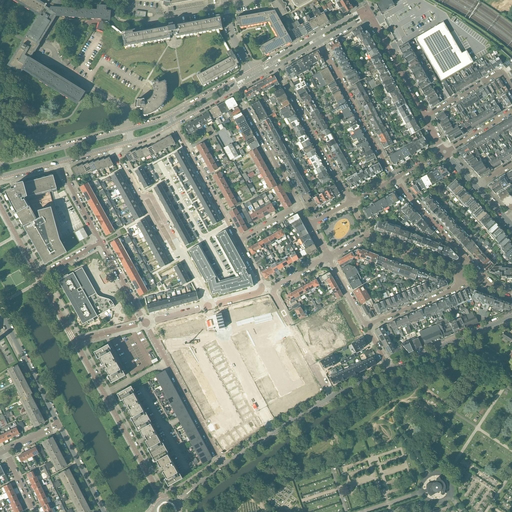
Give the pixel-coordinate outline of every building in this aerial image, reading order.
[(35,49),(36,50),(38,47),(37,46),(56,16),(102,19),(104,19),(109,20),(109,17),(112,18),(114,12),(113,12),(113,10),(114,10),(115,10),(115,9),(115,8),(114,7),(113,7),(113,5),(105,5),(105,7),(98,6),(97,11),(65,9),(65,4),(63,4),(63,0),(42,0),(41,3),(36,0),(0,0),(0,7),(4,0),(14,0),(28,8),(39,15),(28,34),(8,65),(9,65),(20,72),(20,73),(23,69),(28,72),(40,80),(77,103),(84,92),(81,90),(82,89),(81,89),(81,90),(79,88),(78,89),(29,59),(35,49)] [(268,8),(269,12),(274,11),(279,18),(294,9),(294,6),(294,5),(291,0),(277,0),(275,1),(270,4),(271,6),(268,8)] [(298,8),(312,1),(312,0),(291,0),(294,5),(294,6),(298,8)] [(349,4),(349,3),(346,0),(341,0),(335,4),(333,5),(327,8),(329,12),(337,7),(338,10),(340,9),(349,4)] [(376,4),(381,13),(383,12),(387,10),(386,9),(393,5),(392,3),(392,1),(394,0),(376,0),(374,1),(376,4)] [(340,9),(343,14),(353,8),(351,5),(350,5),(349,4),(340,9)] [(323,25),(327,23),(328,22),(323,13),(321,14),(318,9),(316,11),(323,25)] [(281,48),(292,42),(279,18),(274,11),(269,12),(236,18),(237,25),(239,25),(240,28),(269,22),(277,37),(259,47),(262,54),(264,53),(266,55),(269,53),(270,54),(275,52),(274,51),(281,47),(281,48)] [(318,28),(323,25),(316,11),(313,13),(315,17),(313,18),(318,28)] [(313,31),(318,28),(313,18),(310,20),(308,15),(305,17),(313,31)] [(125,35),(122,35),(124,46),(127,45),(127,46),(170,38),(170,36),(176,35),(176,37),(216,30),(218,30),(219,30),(219,29),(222,28),(220,17),(175,26),(174,21),(167,22),(167,27),(133,33),(132,31),(125,32),(125,35)] [(307,33),(313,31),(305,17),(302,18),(305,23),(302,24),(307,33)] [(302,36),(307,33),(302,24),(300,26),(297,21),(294,23),(302,36)] [(425,32),(416,38),(418,41),(441,81),(473,62),(466,51),(461,53),(450,33),(443,22),(437,26),(436,26),(428,31),(425,32)] [(294,29),(292,30),(297,39),(302,36),(294,23),(292,24),(294,29)] [(358,28),(350,33),(339,39),(342,45),(353,39),(363,33),(362,31),(360,28),(359,29),(358,28)] [(238,63),(231,49),(229,50),(218,30),(216,30),(228,51),(226,52),(230,57),(197,76),(202,86),(238,66),(236,64),(238,63)] [(87,52),(75,71),(90,81),(105,58),(107,32),(89,31),(87,52)] [(370,37),(368,33),(367,34),(365,32),(363,33),(353,39),(354,41),(357,40),(359,43),(370,37)] [(370,37),(359,43),(358,44),(352,47),(353,50),(354,50),(361,46),(363,48),(373,43),(370,37)] [(408,43),(399,48),(399,49),(402,53),(411,48),(414,46),(418,44),(418,43),(415,38),(408,43)] [(337,40),(330,43),(329,44),(329,46),(332,51),(340,47),(337,40)] [(373,43),(363,48),(362,49),(363,53),(365,55),(366,54),(376,48),(373,43)] [(332,51),(334,56),(343,51),(340,47),(332,51)] [(379,54),(376,48),(366,54),(368,57),(369,59),(368,60),(379,54)] [(414,53),(411,48),(402,53),(404,59),(414,53)] [(490,53),(498,67),(502,64),(498,57),(496,59),(495,57),(498,54),(495,50),(490,53)] [(317,51),(313,53),(319,65),(324,62),(318,51),(317,51)] [(334,56),(337,61),(346,56),(343,51),(334,56)] [(313,53),(307,56),(312,65),(318,62),(313,53)] [(404,59),(407,64),(417,58),(414,53),(404,59)] [(490,62),(494,69),(498,67),(490,53),(488,54),(490,58),(488,59),(490,62)] [(382,60),(379,54),(368,60),(370,63),(364,66),(365,69),(382,60)] [(407,64),(410,69),(419,63),(421,62),(426,59),(423,54),(417,58),(407,64)] [(307,56),(302,59),(308,70),(309,70),(309,68),(313,66),(307,56)] [(337,61),(340,66),(348,61),(346,56),(337,61)] [(302,59),(296,62),(302,74),(308,70),(302,59)] [(511,59),(503,64),(505,68),(508,67),(511,70),(511,69),(511,59)] [(365,69),(362,71),(360,67),(357,69),(360,74),(362,78),(385,65),(382,60),(365,69)] [(351,66),(348,61),(340,66),(342,71),(351,66)] [(482,77),(486,74),(480,65),(478,61),(473,64),(473,65),(476,63),(480,69),(478,70),(482,77)] [(483,62),(485,66),(490,72),(494,70),(489,63),(487,64),(485,61),(483,62)] [(296,77),(302,74),(296,62),(290,66),(296,77)] [(422,69),(422,68),(419,63),(410,69),(412,74),(422,69)] [(486,74),(490,72),(485,66),(484,67),(482,64),(480,65),(486,74)] [(388,71),(385,65),(362,78),(362,79),(366,78),(368,82),(375,78),(388,71)] [(478,79),(482,77),(475,67),(474,69),(471,65),(469,66),(478,79)] [(290,80),(296,77),(290,66),(285,68),(285,70),(290,80)] [(353,70),(351,66),(342,71),(345,75),(353,70)] [(474,82),(478,79),(469,66),(466,68),(467,70),(469,69),(470,71),(472,74),(470,75),(474,82)] [(327,67),(322,70),(319,72),(320,73),(318,74),(323,83),(318,86),(319,89),(334,81),(327,67)] [(357,68),(355,69),(353,70),(345,75),(347,80),(360,74),(357,69),(357,68)] [(471,84),(474,82),(470,75),(468,76),(467,74),(465,72),(467,70),(466,68),(462,70),(471,84)] [(425,74),(422,69),(412,74),(415,79),(425,74)] [(467,86),(471,84),(462,70),(460,71),(465,78),(463,79),(467,86)] [(392,78),(388,71),(375,78),(368,82),(372,89),(380,84),(381,84),(392,78)] [(351,86),(362,79),(362,78),(360,74),(347,80),(350,84),(351,86)] [(427,79),(425,74),(415,79),(418,84),(427,79)] [(464,88),(457,77),(455,74),(453,76),(455,78),(458,83),(456,84),(460,90),(464,88)] [(418,84),(421,90),(437,80),(434,75),(427,79),(418,84)] [(271,88),(278,83),(274,76),(273,77),(272,76),(269,77),(270,78),(266,80),(271,88)] [(464,88),(467,86),(463,79),(461,80),(458,76),(457,77),(464,88)] [(457,93),(460,90),(456,84),(452,77),(450,78),(454,85),(453,86),(457,93)] [(394,83),(392,78),(381,84),(384,88),(394,83)] [(502,91),(502,92),(503,93),(508,91),(505,86),(500,78),(495,80),(502,91)] [(154,83),(155,85),(154,85),(154,86),(154,87),(154,89),(154,90),(154,92),(153,93),(153,95),(152,96),(151,97),(150,98),(149,99),(147,100),(146,101),(145,102),(144,101),(144,99),(140,100),(136,100),(137,100),(136,107),(140,107),(140,109),(143,110),(143,116),(145,115),(147,115),(148,115),(150,114),(152,113),(154,113),(155,111),(157,110),(159,109),(160,108),(161,106),(162,105),(163,103),(164,101),(165,99),(166,97),(166,95),(167,93),(167,92),(167,90),(167,88),(166,86),(166,84),(165,82),(165,81),(159,83),(158,82),(158,80),(154,83)] [(263,92),(271,88),(266,80),(259,84),(263,92)] [(437,80),(421,90),(423,95),(432,89),(434,88),(433,85),(436,84),(435,83),(438,82),(437,80)] [(495,80),(491,83),(496,90),(496,91),(498,90),(500,92),(502,91),(495,80)] [(304,81),(300,83),(294,87),(296,91),(306,86),(305,83),(304,81)] [(351,87),(353,91),(368,83),(367,81),(361,84),(360,82),(351,87)] [(443,82),(452,96),(456,93),(451,85),(448,87),(445,81),(443,82)] [(337,86),(335,82),(327,86),(328,88),(322,91),(323,93),(326,92),(337,86)] [(443,82),(441,83),(443,86),(445,89),(442,90),(444,92),(445,94),(442,96),(445,100),(447,98),(452,96),(443,82)] [(353,91),(355,95),(364,90),(363,88),(366,87),(369,85),(368,83),(353,91)] [(397,88),(394,83),(384,88),(383,89),(386,94),(397,88)] [(491,83),(487,86),(494,96),(496,95),(494,92),(496,90),(491,83)] [(256,96),(263,92),(259,84),(251,88),(256,96)] [(296,91),(299,95),(306,91),(305,89),(307,88),(306,86),(296,91)] [(339,90),(337,86),(326,92),(328,94),(331,92),(332,94),(339,90)] [(487,86),(483,88),(488,95),(490,94),(492,97),(489,99),(491,101),(494,99),(495,98),(494,96),(487,86)] [(248,100),(256,96),(251,88),(248,90),(247,90),(244,91),(245,92),(244,93),(248,100)] [(400,93),(397,88),(386,94),(387,96),(382,99),(383,102),(389,99),(389,98),(391,97),(391,98),(400,93)] [(488,97),(483,88),(479,91),(484,100),(488,97)] [(275,96),(268,100),(269,103),(271,102),(284,94),(281,89),(279,90),(273,94),(275,96)] [(355,95),(358,99),(372,91),(371,89),(365,92),(364,90),(355,95)] [(435,94),(438,92),(440,91),(439,89),(434,92),(433,90),(424,95),(426,100),(435,94)] [(308,90),(306,91),(299,95),(301,99),(308,95),(307,93),(310,92),(308,90)] [(342,94),(339,90),(332,94),(333,96),(330,98),(331,100),(342,94)] [(358,99),(360,103),(368,99),(367,97),(371,95),(373,93),(372,91),(358,99)] [(479,91),(475,93),(480,100),(481,101),(484,100),(479,91)] [(435,94),(426,100),(427,102),(428,104),(442,96),(445,94),(444,92),(436,96),(435,94)] [(511,96),(508,92),(501,97),(502,98),(498,100),(499,102),(496,103),(497,104),(503,100),(511,96)] [(403,99),(400,93),(391,98),(392,99),(390,100),(389,99),(383,102),(385,105),(391,102),(392,105),(403,99)] [(284,94),(271,102),(272,105),(278,102),(279,104),(287,99),(284,94)] [(309,94),(308,95),(301,99),(303,102),(304,104),(312,99),(309,94)] [(344,99),(342,94),(331,100),(332,102),(335,101),(337,103),(344,99)] [(471,95),(468,97),(472,105),(474,103),(477,107),(478,107),(476,105),(475,103),(471,95)] [(305,106),(306,109),(315,104),(313,102),(319,99),(317,96),(312,99),(304,104),(305,106)] [(442,96),(428,104),(431,109),(439,103),(442,101),(441,99),(441,98),(442,97),(442,96)] [(511,99),(511,97),(511,96),(503,100),(504,102),(500,104),(499,105),(500,106),(498,107),(499,108),(502,106),(511,99)] [(230,110),(237,106),(233,99),(232,98),(225,102),(230,110)] [(360,103),(362,107),(377,100),(376,98),(373,99),(370,101),(368,99),(360,103)] [(290,105),(287,99),(279,104),(281,108),(279,108),(280,110),(290,105)] [(346,103),(344,99),(337,103),(338,105),(334,107),(336,109),(346,103)] [(406,104),(403,99),(392,105),(393,107),(387,110),(389,113),(395,110),(394,109),(396,108),(397,109),(406,104)] [(465,99),(461,101),(466,109),(468,107),(469,109),(470,109),(465,99)] [(501,111),(499,108),(498,107),(497,104),(496,103),(494,99),(491,101),(490,102),(491,103),(492,102),(494,105),(493,106),(497,114),(501,111)] [(511,99),(502,106),(503,108),(507,106),(508,108),(511,104),(511,99)] [(362,107),(364,112),(373,107),(372,105),(375,103),(378,102),(377,100),(362,107)] [(222,114),(230,110),(225,102),(217,106),(222,114)] [(263,109),(259,102),(255,104),(251,106),(255,114),(263,109)] [(461,102),(457,104),(464,117),(466,116),(463,110),(465,109),(461,102)] [(494,116),(497,114),(493,106),(491,107),(490,105),(491,104),(490,103),(491,103),(490,102),(486,104),(494,116)] [(348,107),(346,103),(336,109),(331,111),(332,113),(337,111),(340,109),(341,111),(348,107)] [(317,109),(315,104),(306,109),(308,112),(309,112),(309,113),(317,109)] [(364,112),(367,116),(381,108),(379,104),(376,105),(377,107),(374,109),(373,107),(364,112)] [(408,109),(406,104),(397,109),(395,110),(389,113),(390,115),(396,112),(397,115),(408,109)] [(455,111),(457,114),(458,113),(459,114),(460,114),(462,117),(462,118),(464,117),(457,104),(453,107),(455,111)] [(490,118),(494,116),(486,104),(484,105),(487,110),(486,111),(490,118)] [(280,110),(279,111),(281,113),(279,114),(280,116),(293,109),(290,105),(280,110)] [(214,119),(222,114),(217,106),(209,111),(214,119)] [(351,111),(348,107),(341,111),(342,113),(339,115),(335,117),(336,119),(340,117),(351,111)] [(487,120),(490,118),(486,111),(484,111),(482,109),(480,107),(479,108),(487,120)] [(367,116),(369,120),(377,115),(376,113),(382,110),(381,108),(367,116)] [(483,123),(487,120),(479,108),(481,113),(478,115),(483,123)] [(255,114),(259,121),(267,117),(263,109),(255,114)] [(295,114),(293,109),(280,116),(282,118),(283,117),(283,118),(279,120),(280,122),(284,119),(284,120),(295,114)] [(320,114),(317,109),(309,113),(310,115),(310,116),(312,119),(320,114)] [(411,114),(408,109),(397,115),(399,117),(393,120),(395,123),(401,120),(400,119),(402,118),(402,119),(411,114)] [(479,125),(483,123),(478,115),(477,116),(475,112),(476,112),(475,110),(472,112),(472,113),(472,114),(479,125)] [(353,116),(351,111),(340,117),(342,121),(353,116)] [(436,118),(438,122),(446,117),(445,115),(443,112),(436,117),(436,118)] [(203,117),(207,124),(212,121),(208,114),(207,113),(205,115),(203,117)] [(245,120),(241,113),(233,117),(237,125),(245,120)] [(298,119),(295,114),(284,120),(286,122),(287,125),(290,124),(298,119)] [(323,119),(320,114),(312,119),(313,122),(314,122),(315,123),(323,119)] [(369,120),(371,124),(385,116),(384,114),(379,117),(377,115),(369,120)] [(414,119),(411,114),(402,119),(403,120),(401,121),(401,120),(395,123),(396,126),(402,123),(403,125),(414,119)] [(476,127),(479,125),(472,114),(470,115),(472,119),(471,119),(476,127)] [(472,129),(476,127),(471,119),(471,120),(468,115),(466,116),(464,117),(472,129)] [(353,116),(342,121),(344,123),(342,124),(344,126),(348,124),(355,120),(353,116)] [(371,124),(373,128),(382,123),(381,121),(386,118),(385,116),(371,124)] [(438,122),(440,126),(454,118),(453,116),(450,117),(447,119),(446,117),(438,122)] [(201,127),(207,124),(203,117),(200,118),(198,119),(197,120),(201,127)] [(262,125),(263,127),(264,127),(264,128),(273,123),(270,117),(261,122),(262,125)] [(468,132),(472,129),(464,117),(462,118),(465,123),(463,124),(465,127),(468,132)] [(443,130),(451,125),(450,123),(456,120),(455,118),(454,118),(440,126),(443,130)] [(194,121),(192,123),(196,130),(201,127),(197,120),(197,119),(194,121)] [(290,124),(292,129),(300,124),(298,122),(299,121),(298,119),(290,124)] [(315,125),(317,128),(325,124),(327,123),(325,120),(324,121),(323,119),(315,123),(316,125),(315,125)] [(417,125),(414,119),(403,125),(404,128),(399,131),(400,134),(406,131),(406,130),(408,129),(408,130),(417,125)] [(249,128),(245,120),(237,125),(242,132),(249,128)] [(357,124),(355,120),(348,124),(349,126),(346,128),(347,130),(357,124)] [(511,131),(506,120),(502,123),(507,131),(508,130),(510,133),(511,133),(511,131)] [(185,126),(185,127),(188,134),(196,130),(192,123),(188,125),(188,124),(185,126)] [(263,129),(265,131),(266,131),(267,133),(276,128),(273,123),(264,128),(263,129)] [(373,128),(375,132),(389,124),(388,123),(383,125),(382,123),(373,128)] [(445,134),(447,138),(460,130),(465,127),(463,124),(463,123),(458,126),(445,134)] [(498,125),(505,136),(507,140),(510,138),(505,131),(507,131),(502,123),(498,125)] [(292,129),(295,133),(303,129),(302,127),(301,127),(300,124),(292,129)] [(317,128),(319,132),(319,131),(320,133),(328,129),(325,124),(317,128)] [(360,128),(357,124),(347,130),(348,132),(351,130),(352,132),(360,128)] [(375,132),(377,136),(386,131),(385,130),(388,128),(390,127),(389,124),(375,132)] [(443,130),(445,134),(458,126),(457,124),(454,126),(452,127),(451,125),(443,130)] [(409,136),(420,130),(417,125),(408,130),(409,131),(407,132),(406,131),(400,134),(402,137),(408,134),(409,136)] [(498,125),(495,127),(500,135),(501,134),(503,137),(505,136),(498,125)] [(495,127),(491,129),(498,141),(500,139),(498,136),(500,135),(495,127)] [(243,135),(246,140),(254,136),(249,128),(242,132),(240,134),(241,137),(243,135)] [(267,135),(269,139),(279,133),(276,128),(267,133),(268,135),(267,135)] [(350,137),(345,140),(345,141),(351,138),(362,133),(360,128),(352,132),(354,134),(350,136),(350,137)] [(305,134),(304,131),(305,131),(303,129),(295,133),(292,135),(293,137),(296,136),(298,139),(305,134)] [(321,135),(323,138),(331,134),(328,129),(320,133),(321,135)] [(491,129),(488,131),(492,139),(494,138),(496,142),(498,141),(491,129)] [(447,138),(450,143),(463,135),(460,130),(447,138)] [(377,136),(380,140),(394,133),(393,131),(391,132),(387,134),(386,131),(377,136)] [(492,139),(488,131),(484,134),(491,145),(493,144),(491,140),(492,139)] [(269,139),(271,142),(272,142),(273,143),(282,139),(279,133),(269,139)] [(380,140),(382,144),(391,140),(390,138),(393,136),(395,135),(394,133),(380,140)] [(305,134),(298,139),(300,142),(301,144),(309,139),(308,137),(307,137),(305,134)] [(334,139),(331,134),(323,138),(324,141),(325,141),(326,143),(334,139)] [(484,134),(480,136),(485,144),(486,143),(489,146),(491,145),(484,134)] [(167,137),(166,138),(170,146),(175,143),(171,135),(169,136),(167,137)] [(246,140),(249,145),(256,141),(254,136),(246,140)] [(366,141),(364,136),(357,140),(358,143),(355,145),(356,147),(366,141)] [(480,136),(477,138),(482,146),(482,145),(485,151),(487,150),(486,148),(484,145),(485,144),(480,136)] [(423,137),(417,141),(422,149),(424,148),(426,149),(427,148),(428,146),(427,146),(428,145),(423,137)] [(162,140),(161,141),(165,149),(170,146),(166,138),(165,139),(162,140)] [(477,138),(473,140),(478,147),(478,148),(480,147),(481,148),(483,153),(484,154),(486,153),(485,151),(482,145),(482,146),(477,138)] [(273,147),(274,149),(275,148),(276,149),(285,144),(282,139),(273,143),(274,146),(273,147)] [(301,144),(304,149),(311,145),(310,142),(310,141),(309,139),(301,144)] [(336,144),(334,139),(326,143),(327,145),(326,145),(328,148),(336,144)] [(384,149),(396,142),(395,140),(392,142),(391,140),(382,144),(384,149)] [(473,140),(469,143),(471,146),(474,150),(475,152),(477,150),(477,149),(477,150),(476,148),(478,147),(473,140)] [(158,142),(156,143),(161,151),(165,149),(161,141),(160,141),(158,142)] [(249,145),(246,146),(248,150),(251,148),(252,150),(259,146),(256,141),(249,145)] [(369,145),(366,141),(356,147),(350,150),(352,152),(354,151),(356,149),(357,151),(369,145)] [(417,141),(411,144),(416,152),(417,153),(421,151),(420,150),(422,149),(417,141)] [(153,145),(152,146),(156,154),(161,151),(156,143),(155,144),(153,145)] [(200,152),(206,148),(203,143),(197,146),(200,152)] [(469,143),(465,145),(467,148),(470,152),(474,150),(471,146),(469,143)] [(233,158),(234,160),(241,156),(237,150),(237,149),(236,146),(235,147),(234,144),(232,145),(232,144),(224,148),(230,160),(233,158)] [(275,150),(276,152),(277,152),(278,154),(287,149),(285,144),(276,149),(275,150)] [(312,144),(311,145),(304,149),(302,149),(304,152),(302,153),(303,156),(306,154),(315,149),(312,144)] [(339,148),(336,144),(328,148),(330,151),(331,153),(339,148)] [(411,144),(406,147),(410,155),(411,156),(412,156),(414,155),(415,153),(414,153),(416,152),(411,144)] [(511,159),(503,146),(502,144),(501,144),(500,145),(504,152),(503,153),(507,161),(511,159)] [(359,153),(354,156),(355,158),(359,156),(371,149),(369,145),(357,151),(357,152),(358,151),(359,153)] [(465,145),(461,148),(463,151),(466,154),(468,153),(469,155),(471,154),(470,152),(467,148),(465,145)] [(503,146),(511,159),(511,157),(511,153),(509,149),(508,150),(505,145),(503,146)] [(147,148),(147,149),(151,157),(156,154),(152,146),(150,147),(148,148),(147,148)] [(142,150),(141,150),(146,158),(150,155),(151,157),(147,149),(147,148),(146,147),(144,148),(143,149),(142,150)] [(406,147),(400,150),(405,158),(405,160),(406,160),(409,157),(409,156),(410,155),(406,147)] [(209,153),(206,148),(200,152),(202,157),(209,153)] [(342,153),(339,149),(339,148),(331,153),(332,155),(334,158),(342,153)] [(466,154),(463,151),(461,148),(457,150),(457,152),(458,154),(463,159),(467,156),(466,154)] [(495,148),(493,149),(497,156),(496,157),(500,165),(504,163),(496,150),(495,148)] [(136,151),(140,159),(145,157),(146,158),(141,150),(142,150),(141,149),(139,150),(138,151),(136,151)] [(259,154),(256,149),(250,153),(252,158),(259,154)] [(279,156),(281,160),(290,154),(287,149),(278,154),(280,156),(279,156)] [(306,154),(309,159),(317,155),(315,152),(316,151),(315,149),(306,154)] [(371,149),(359,156),(361,158),(361,157),(365,155),(366,158),(373,154),(371,149)] [(504,163),(507,161),(503,153),(501,154),(499,151),(498,149),(496,150),(504,163)] [(131,153),(135,161),(140,158),(140,160),(140,159),(136,151),(136,150),(133,151),(132,152),(131,153)] [(181,150),(173,154),(174,154),(176,158),(183,154),(181,150)] [(400,150),(394,153),(399,161),(400,163),(403,161),(403,159),(405,158),(400,150)] [(467,156),(463,159),(466,163),(479,156),(480,155),(477,150),(475,152),(473,153),(471,154),(469,155),(467,156)] [(128,153),(125,154),(130,162),(134,160),(135,161),(131,153),(130,152),(128,153)] [(491,164),(494,169),(497,167),(490,156),(488,152),(485,154),(487,156),(487,155),(490,161),(489,162),(487,163),(489,166),(491,164)] [(212,159),(209,153),(202,157),(205,162),(212,159)] [(345,158),(342,153),(334,158),(335,161),(336,161),(337,163),(345,158)] [(394,153),(388,156),(393,165),(393,164),(394,165),(395,166),(397,165),(397,163),(399,161),(394,153)] [(183,154),(176,158),(179,163),(186,159),(183,154)] [(252,158),(255,163),(262,159),(259,154),(252,158)] [(281,160),(283,163),(284,164),(293,160),(290,154),(281,160)] [(376,158),(373,154),(366,158),(361,161),(363,165),(366,164),(370,161),(373,159),(376,158)] [(320,159),(319,157),(318,158),(317,155),(309,159),(312,164),(320,159)] [(497,167),(500,165),(496,157),(494,158),(492,155),(490,156),(497,167)] [(238,166),(240,165),(245,162),(241,156),(234,160),(238,166)] [(479,156),(466,163),(470,167),(482,160),(479,156)] [(106,159),(104,160),(109,168),(114,165),(109,157),(106,159)] [(347,163),(345,158),(337,163),(338,164),(337,165),(339,168),(347,163)] [(104,159),(100,161),(99,161),(103,169),(108,167),(108,168),(109,168),(104,160),(104,159)] [(186,159),(179,163),(181,167),(188,163),(186,159)] [(215,164),(212,159),(205,162),(208,167),(215,164)] [(255,163),(258,168),(265,165),(262,159),(255,163)] [(322,161),(320,159),(312,164),(315,169),(322,165),(321,162),(322,161)] [(98,160),(94,163),(93,163),(98,171),(102,168),(103,170),(103,169),(99,161),(98,160)] [(285,167),(286,170),(287,169),(287,170),(296,165),(293,160),(284,164),(286,167),(285,167)] [(470,167),(474,171),(483,165),(482,163),(483,162),(482,160),(470,167)] [(93,162),(88,164),(93,172),(97,170),(98,171),(93,163),(94,163),(93,162)] [(215,164),(208,167),(211,172),(220,168),(217,162),(215,164)] [(383,172),(378,162),(374,164),(374,165),(373,166),(377,174),(379,173),(380,174),(383,172)] [(84,165),(83,166),(87,174),(92,171),(92,172),(93,172),(88,164),(88,163),(84,165)] [(188,163),(181,167),(184,172),(190,168),(188,163)] [(350,168),(347,163),(339,168),(341,171),(342,172),(342,173),(350,168)] [(82,164),(79,166),(77,167),(82,175),(86,173),(87,174),(83,166),(82,164)] [(258,168),(261,173),(267,170),(265,165),(258,168)] [(287,171),(288,173),(289,173),(290,175),(299,170),(296,165),(287,170),(287,171)] [(315,169),(318,174),(326,169),(325,167),(324,168),(322,165),(315,169)] [(474,171),(477,175),(486,169),(485,167),(484,165),(483,165),(474,171)] [(72,169),(76,176),(76,177),(81,174),(82,175),(77,167),(77,166),(72,169)] [(368,169),(372,177),(373,178),(375,177),(375,176),(375,175),(377,174),(373,166),(371,167),(370,166),(367,168),(368,169)] [(450,174),(442,166),(440,167),(439,166),(436,168),(443,180),(447,178),(446,177),(450,174)] [(142,167),(134,171),(135,171),(137,176),(144,172),(142,167)] [(190,168),(184,172),(186,176),(193,172),(190,168)] [(438,183),(443,180),(436,168),(434,169),(433,170),(434,171),(432,172),(438,183)] [(488,168),(486,169),(477,175),(479,177),(481,177),(493,170),(492,168),(489,169),(488,168)] [(327,172),(326,169),(318,174),(320,179),(328,175),(326,172),(327,172)] [(365,169),(362,171),(367,179),(372,177),(368,169),(366,170),(365,169)] [(261,173),(264,179),(270,175),(267,170),(261,173)] [(302,175),(299,170),(290,175),(291,177),(292,181),(302,175)] [(365,180),(367,179),(362,171),(361,170),(359,171),(356,173),(361,182),(362,182),(362,184),(366,182),(365,180)] [(119,171),(110,176),(113,181),(121,176),(118,172),(119,172),(119,171)] [(144,172),(137,176),(139,180),(146,176),(144,172)] [(193,172),(186,176),(188,181),(196,177),(193,172)] [(426,175),(432,186),(438,183),(432,172),(429,173),(426,175)] [(216,181),(222,178),(220,173),(213,176),(216,181)] [(356,173),(353,175),(351,176),(350,176),(356,186),(357,186),(359,185),(359,184),(360,184),(360,183),(361,182),(356,173)] [(320,186),(321,186),(326,183),(327,182),(332,180),(329,174),(328,175),(320,179),(319,180),(321,182),(319,184),(320,186)] [(504,174),(498,178),(502,183),(503,182),(505,185),(508,189),(510,188),(511,186),(504,174)] [(11,188),(4,192),(6,195),(13,208),(14,209),(16,213),(16,214),(24,227),(23,227),(24,227),(27,233),(31,239),(30,239),(30,240),(31,239),(43,261),(42,262),(43,262),(45,265),(47,263),(47,264),(48,264),(47,263),(64,254),(67,252),(66,252),(60,241),(61,241),(60,240),(60,239),(55,222),(51,208),(51,207),(38,211),(34,213),(25,199),(50,192),(56,190),(57,190),(57,189),(53,175),(24,183),(23,182),(15,184),(16,185),(16,186),(16,188),(12,190),(11,188)] [(264,179),(267,184),(273,180),(270,175),(264,179)] [(305,181),(302,175),(292,181),(294,184),(295,184),(296,186),(305,181)] [(423,177),(421,178),(427,189),(432,186),(426,175),(423,177)] [(121,176),(113,181),(115,185),(123,181),(121,176)] [(146,176),(139,180),(142,184),(149,181),(146,176)] [(345,179),(351,190),(355,188),(354,187),(356,186),(350,176),(348,178),(345,179)] [(196,177),(188,181),(191,185),(198,181),(196,177)] [(225,183),(222,178),(216,181),(219,186),(225,183)] [(417,179),(414,180),(420,191),(424,189),(425,190),(427,189),(421,178),(418,179),(417,179)] [(488,186),(491,190),(502,183),(498,178),(488,185),(488,186)] [(267,184),(270,189),(276,185),(273,180),(267,184)] [(416,195),(421,192),(420,191),(414,180),(412,181),(412,183),(409,184),(411,187),(410,187),(410,188),(416,195)] [(459,184),(455,180),(446,188),(450,193),(459,184)] [(123,181),(115,185),(118,190),(126,185),(123,181)] [(149,181),(142,184),(144,189),(147,188),(149,187),(152,185),(151,185),(149,181)] [(198,181),(191,185),(193,189),(200,186),(198,181)] [(297,189),(298,191),(299,191),(308,186),(305,181),(296,186),(297,188),(297,189)] [(497,192),(498,195),(506,190),(508,189),(505,185),(503,182),(502,183),(491,190),(495,194),(497,192)] [(83,193),(91,188),(88,183),(80,188),(83,193)] [(219,186),(222,191),(228,188),(225,183),(219,186)] [(160,184),(153,188),(156,193),(163,189),(160,184),(161,184),(160,184)] [(330,184),(327,185),(334,198),(337,197),(338,197),(340,196),(340,195),(335,185),(331,187),(330,184)] [(463,189),(459,184),(450,193),(452,195),(450,198),(448,196),(446,199),(448,202),(454,197),(463,189)] [(126,185),(118,190),(120,194),(128,190),(126,185)] [(273,188),(276,194),(283,190),(280,185),(273,188)] [(325,190),(324,191),(329,201),(331,202),(332,200),(332,199),(334,198),(327,185),(324,187),(327,191),(326,192),(325,190)] [(200,186),(193,189),(196,194),(203,190),(200,186)] [(311,191),(308,186),(299,191),(298,192),(300,194),(301,194),(302,196),(308,193),(311,191)] [(93,193),(91,188),(83,193),(85,197),(93,193)] [(222,191),(224,197),(231,193),(228,188),(222,191)] [(320,193),(318,194),(323,204),(324,205),(328,203),(327,202),(329,201),(324,191),(323,191),(322,188),(318,190),(320,193)] [(163,189),(156,193),(158,197),(165,193),(163,189)] [(467,193),(463,189),(454,197),(458,201),(467,193)] [(128,190),(120,194),(123,198),(131,194),(128,190)] [(203,190),(196,194),(198,198),(205,195),(203,190)] [(276,194),(279,199),(286,195),(283,190),(276,194)] [(506,190),(498,195),(499,197),(500,198),(500,199),(502,201),(510,195),(510,196),(506,190)] [(391,194),(389,195),(396,208),(398,211),(400,209),(400,208),(398,205),(401,203),(400,202),(394,192),(393,192),(391,193),(391,194)] [(96,198),(93,193),(85,197),(88,202),(96,198)] [(165,193),(158,197),(161,201),(168,198),(165,193)] [(234,198),(231,193),(224,197),(227,202),(234,198)] [(302,196),(301,197),(304,203),(308,201),(313,198),(312,197),(311,197),(310,197),(308,193),(302,196)] [(458,201),(462,205),(471,197),(467,193),(458,201)] [(131,194),(123,198),(125,203),(133,199),(131,194)] [(323,204),(318,194),(312,197),(313,198),(318,207),(319,208),(321,206),(321,205),(323,204)] [(430,194),(422,201),(426,206),(432,200),(432,199),(430,197),(431,196),(430,194)] [(205,195),(198,198),(201,203),(208,199),(205,195)] [(279,199),(282,204),(288,200),(286,195),(279,199)] [(384,198),(389,208),(391,207),(393,209),(396,208),(389,195),(386,196),(384,197),(384,198)] [(502,201),(506,206),(511,202),(511,198),(510,195),(502,201)] [(475,202),(471,197),(462,205),(466,210),(475,202)] [(90,207),(98,202),(96,198),(88,202),(90,207)] [(168,198),(161,201),(163,206),(170,202),(168,198)] [(234,198),(227,202),(230,207),(237,204),(234,198)] [(308,201),(304,203),(308,208),(309,208),(310,210),(311,211),(313,210),(314,211),(316,209),(316,208),(318,207),(313,198),(308,201)] [(389,208),(384,198),(383,198),(382,198),(381,199),(381,200),(378,201),(383,210),(385,209),(386,211),(384,211),(384,212),(385,214),(388,212),(387,209),(389,208)] [(133,199),(125,203),(128,207),(136,203),(133,199)] [(208,199),(201,203),(203,207),(210,204),(208,199)] [(282,204),(285,209),(291,205),(288,200),(282,204)] [(432,200),(426,206),(430,210),(437,203),(436,201),(435,202),(433,200),(432,200)] [(270,201),(265,204),(266,207),(270,213),(275,210),(270,201)] [(373,204),(378,213),(380,211),(381,214),(384,212),(384,211),(383,210),(378,201),(376,202),(375,202),(373,203),(373,204)] [(93,212),(101,207),(98,202),(90,207),(93,212)] [(170,202),(163,206),(166,210),(173,206),(170,202)] [(479,206),(475,202),(466,210),(470,214),(479,206)] [(136,203),(128,207),(130,212),(138,208),(136,203)] [(401,210),(400,209),(398,211),(396,212),(397,213),(395,215),(398,219),(403,215),(404,214),(405,215),(408,211),(408,210),(411,207),(408,203),(401,210)] [(437,203),(430,210),(434,214),(440,208),(440,207),(438,205),(439,204),(437,203)] [(210,204),(203,207),(206,212),(213,208),(210,204)] [(368,207),(373,217),(375,220),(378,218),(377,216),(376,215),(379,214),(378,213),(373,204),(372,204),(370,205),(370,206),(368,207)] [(173,206),(166,210),(168,215),(175,211),(173,206)] [(483,210),(479,206),(470,214),(474,218),(483,210)] [(96,216),(104,212),(101,207),(93,212),(96,216)] [(266,207),(261,210),(265,216),(270,213),(266,207)] [(373,217),(368,207),(365,208),(364,208),(363,209),(363,210),(362,210),(366,216),(368,220),(370,219),(372,221),(375,220),(373,217)] [(416,212),(411,207),(408,210),(408,211),(405,215),(404,214),(403,215),(404,216),(403,220),(401,222),(403,224),(405,223),(408,220),(416,212)] [(138,208),(130,212),(133,216),(141,212),(138,208)] [(213,208),(206,212),(208,216),(215,213),(213,208)] [(440,208),(434,214),(436,216),(437,218),(445,211),(444,209),(442,210),(441,209),(440,208)] [(239,214),(236,209),(229,213),(232,218),(235,216),(239,214)] [(261,210),(256,212),(259,219),(265,216),(261,210)] [(487,214),(483,210),(474,218),(478,222),(487,214)] [(175,211),(168,215),(170,219),(177,215),(175,211)] [(445,211),(437,218),(441,222),(448,216),(447,215),(446,214),(447,213),(445,211)] [(98,221),(106,217),(104,212),(96,216),(98,221)] [(141,212),(133,216),(135,221),(143,216),(141,212)] [(256,212),(250,215),(254,222),(259,219),(256,212)] [(421,217),(416,212),(408,220),(413,225),(421,217)] [(215,213),(208,216),(211,221),(218,217),(215,213)] [(241,220),(239,214),(235,216),(232,218),(235,223),(241,220)] [(286,226),(291,224),(300,219),(298,215),(296,214),(293,216),(283,222),(286,226)] [(478,222),(482,227),(491,219),(489,216),(487,214),(478,222)] [(177,215),(170,219),(173,224),(180,220),(177,215)] [(448,216),(441,222),(445,226),(453,219),(451,218),(450,219),(449,217),(448,216)] [(101,226),(109,221),(106,217),(98,221),(101,226)] [(218,217),(211,221),(213,225),(213,226),(220,221),(218,217)] [(145,218),(136,223),(136,224),(137,224),(139,228),(147,224),(145,219),(145,218)] [(425,222),(422,218),(415,224),(417,227),(416,228),(418,229),(419,229),(425,222)] [(291,224),(294,229),(303,224),(300,219),(291,224)] [(453,219),(445,226),(449,231),(456,225),(455,224),(453,222),(454,221),(453,219)] [(495,223),(491,219),(482,227),(486,231),(495,223)] [(180,220),(173,224),(175,228),(182,224),(180,220)] [(235,223),(238,228),(244,225),(241,220),(235,223)] [(111,226),(109,221),(101,226),(103,230),(111,226)] [(380,232),(383,223),(378,221),(377,222),(374,230),(380,232)] [(380,232),(385,234),(389,224),(383,222),(383,223),(380,232)] [(429,226),(425,222),(419,229),(423,233),(424,231),(429,226)] [(499,227),(495,223),(486,231),(490,235),(499,227)] [(147,224),(139,228),(142,233),(150,228),(147,224)] [(182,224),(175,228),(178,233),(185,229),(182,224)] [(294,229),(297,234),(305,229),(303,224),(294,229)] [(385,234),(391,236),(394,226),(389,224),(385,234)] [(238,228),(241,234),(247,230),(244,225),(238,228)] [(456,225),(449,231),(453,235),(461,228),(459,226),(458,227),(456,225)] [(114,231),(111,226),(103,230),(106,235),(114,231)] [(391,236),(397,238),(400,228),(394,226),(391,236)] [(434,232),(429,226),(424,231),(427,234),(428,233),(430,236),(434,232)] [(490,235),(494,240),(502,232),(503,232),(499,227),(490,235)] [(79,230),(84,239),(88,237),(83,228),(79,230)] [(150,228),(142,233),(144,237),(152,233),(150,228)] [(397,238),(402,240),(406,231),(406,230),(400,228),(397,238)] [(461,228),(453,235),(457,239),(463,233),(463,232),(461,231),(462,230),(461,228)] [(185,229),(178,233),(180,237),(187,233),(185,229)] [(277,232),(281,239),(286,237),(282,229),(277,232)] [(308,234),(305,229),(297,234),(299,239),(308,234)] [(79,230),(75,233),(79,241),(84,239),(79,230)] [(198,245),(188,251),(190,255),(191,254),(193,257),(191,257),(192,258),(193,257),(194,260),(193,260),(195,264),(197,267),(198,267),(200,269),(198,270),(199,270),(200,270),(201,272),(200,273),(202,276),(204,280),(205,279),(206,282),(205,282),(206,283),(208,282),(208,283),(209,289),(211,293),(214,292),(214,293),(214,294),(218,293),(219,295),(222,294),(222,293),(225,292),(225,293),(226,293),(225,292),(228,291),(229,292),(232,291),(236,291),(235,289),(238,288),(239,290),(239,288),(242,288),(242,289),(246,288),(246,286),(253,284),(250,275),(248,275),(245,269),(246,269),(236,249),(234,250),(233,247),(234,247),(232,243),(230,240),(229,240),(228,238),(229,237),(228,237),(226,235),(227,234),(225,230),(215,236),(219,242),(222,249),(226,255),(227,258),(232,268),(236,274),(237,274),(239,278),(229,280),(223,282),(216,284),(215,278),(216,277),(212,271),(209,264),(205,258),(202,252),(198,245)] [(406,231),(402,240),(408,242),(411,233),(406,231)] [(276,242),(281,239),(277,232),(272,235),(276,242)] [(494,240),(498,245),(506,237),(506,236),(502,232),(494,240)] [(152,233),(144,237),(146,241),(154,237),(152,233)] [(187,233),(180,237),(183,242),(190,238),(187,233)] [(463,233),(457,239),(461,243),(468,236),(467,234),(466,235),(464,234),(463,233)] [(299,239),(302,244),(311,239),(308,234),(299,239)] [(412,234),(409,242),(412,244),(413,243),(414,243),(418,235),(416,234),(415,235),(412,234)] [(461,243),(464,247),(471,241),(469,239),(472,236),(470,234),(468,236),(461,243)] [(272,235),(267,238),(271,245),(276,242),(272,235)] [(420,246),(423,238),(420,237),(420,235),(418,235),(414,243),(416,244),(417,245),(420,246)] [(154,237),(146,241),(149,246),(157,241),(154,237)] [(434,242),(431,250),(434,252),(435,251),(437,252),(440,243),(441,240),(439,237),(437,243),(434,242)] [(506,237),(498,245),(497,245),(501,250),(509,242),(510,241),(506,237)] [(190,238),(183,242),(185,246),(193,242),(192,242),(190,238)] [(267,238),(262,240),(266,248),(271,245),(267,238)] [(423,238),(420,246),(423,248),(424,247),(426,247),(429,239),(427,238),(426,239),(423,238)] [(121,244),(119,239),(111,243),(113,248),(121,244)] [(302,244),(305,249),(314,244),(311,239),(302,244)] [(429,239),(426,247),(427,248),(428,249),(431,250),(434,242),(431,241),(431,239),(429,239)] [(262,240),(258,243),(261,249),(262,250),(264,249),(266,248),(262,240)] [(464,247),(468,251),(475,244),(472,240),(471,241),(464,247)] [(157,241),(149,246),(151,250),(159,246),(157,241)] [(511,245),(509,242),(501,250),(500,250),(504,255),(511,248),(511,247),(511,245)] [(442,255),(445,247),(445,246),(442,245),(442,244),(440,243),(437,252),(439,252),(438,253),(442,255)] [(116,253),(124,249),(121,244),(113,248),(116,253)] [(305,249),(300,252),(303,257),(317,249),(314,244),(305,249)] [(468,251),(472,255),(479,248),(476,244),(475,244),(468,251)] [(252,256),(257,253),(253,245),(248,248),(252,256)] [(159,246),(151,250),(154,254),(162,250),(159,246)] [(472,255),(475,259),(483,252),(479,248),(472,255)] [(504,255),(502,256),(506,260),(511,254),(511,248),(504,255)] [(126,253),(124,249),(116,253),(118,258),(126,253)] [(352,252),(351,253),(354,258),(353,257),(354,257),(355,257),(354,258),(358,260),(362,249),(361,251),(360,251),(361,250),(360,249),(358,249),(353,251),(352,252)] [(368,252),(362,249),(358,260),(359,258),(361,259),(360,260),(364,262),(368,252)] [(450,249),(447,257),(457,260),(458,260),(458,259),(458,258),(457,257),(450,249)] [(162,250),(154,254),(156,259),(164,254),(162,250)] [(291,252),(289,254),(290,256),(293,262),(298,259),(294,252),(292,253),(291,252)] [(373,254),(368,252),(364,262),(368,263),(368,262),(370,262),(373,254)] [(475,259),(479,263),(487,256),(483,252),(475,259)] [(121,262),(129,258),(126,253),(118,258),(121,262)] [(351,253),(337,261),(340,268),(348,264),(352,261),(354,258),(351,253)] [(164,254),(156,259),(158,263),(166,259),(164,254)] [(379,256),(373,254),(370,262),(372,263),(371,264),(375,266),(379,256)] [(375,266),(380,268),(385,257),(381,255),(381,256),(379,256),(375,266)] [(293,262),(290,256),(288,257),(287,256),(284,257),(288,264),(293,262)] [(479,263),(483,267),(491,260),(487,256),(479,263)] [(282,259),(280,260),(280,261),(284,267),(288,264),(284,257),(282,259)] [(380,268),(386,270),(386,271),(390,260),(388,259),(388,258),(385,257),(380,268)] [(124,267),(132,263),(129,258),(121,262),(124,267)] [(166,259),(158,263),(161,268),(170,264),(169,263),(169,264),(166,259)] [(279,270),(284,267),(280,261),(279,259),(276,261),(277,261),(275,263),(279,270)] [(386,271),(392,273),(396,261),(394,260),(393,261),(390,260),(386,271)] [(483,267),(487,271),(494,264),(491,260),(483,267)] [(392,273),(397,275),(401,264),(399,263),(399,262),(396,261),(392,273)] [(274,272),(279,270),(275,263),(272,264),(272,262),(269,264),(274,272)] [(126,272),(134,267),(132,263),(124,267),(126,272)] [(176,266),(173,267),(173,268),(176,272),(183,268),(180,264),(181,264),(180,263),(177,265),(177,264),(175,265),(176,266)] [(269,275),(274,272),(269,264),(266,265),(267,267),(265,268),(269,275)] [(341,269),(343,273),(355,267),(354,266),(349,264),(341,269)] [(397,275),(403,277),(407,265),(405,264),(403,265),(401,264),(397,275)] [(403,277),(409,279),(412,268),(410,267),(410,266),(407,265),(403,277)] [(129,277),(137,272),(134,267),(126,272),(129,277)] [(343,273),(347,279),(358,273),(355,267),(343,273)] [(499,267),(493,267),(489,270),(489,272),(493,274),(494,274),(494,275),(499,275),(499,267)] [(98,316),(111,309),(115,306),(114,305),(112,302),(112,301),(111,300),(110,300),(109,299),(108,299),(102,297),(100,297),(99,296),(98,296),(97,295),(97,294),(96,293),(82,268),(68,275),(68,274),(61,278),(62,279),(58,281),(82,324),(87,322),(88,324),(94,321),(93,319),(98,316)] [(183,268),(176,272),(178,276),(185,273),(183,268)] [(260,271),(264,278),(269,275),(265,268),(260,271)] [(412,268),(409,279),(413,281),(415,280),(416,276),(418,270),(417,270),(416,269),(412,268)] [(420,279),(426,281),(427,278),(429,274),(424,272),(424,273),(422,272),(422,271),(419,269),(418,270),(416,276),(421,277),(420,279)] [(132,281),(140,277),(137,272),(129,277),(132,281)] [(329,272),(319,278),(318,277),(316,278),(319,284),(322,283),(322,282),(326,280),(332,277),(329,272)] [(185,273),(178,276),(181,281),(188,277),(185,273)] [(347,279),(350,285),(361,278),(358,273),(347,279)] [(431,283),(436,285),(439,277),(435,276),(435,277),(433,276),(432,274),(430,274),(429,274),(427,278),(431,280),(431,281),(432,281),(431,283)] [(134,286),(142,282),(140,277),(132,281),(134,286)] [(188,277),(181,281),(183,285),(183,286),(190,281),(188,277)] [(335,282),(332,277),(326,280),(327,282),(326,283),(327,286),(335,282)] [(438,289),(448,285),(447,285),(448,284),(447,281),(446,281),(445,279),(439,277),(436,285),(438,289)] [(350,285),(353,290),(362,285),(359,280),(361,279),(361,278),(350,285)] [(316,279),(311,282),(315,289),(318,288),(320,287),(316,279)] [(145,286),(142,282),(134,286),(137,291),(145,286)] [(311,282),(306,285),(309,291),(311,290),(312,291),(315,289),(311,282)] [(337,286),(335,282),(327,286),(329,288),(330,288),(331,290),(337,286)] [(428,286),(426,282),(421,285),(426,295),(431,292),(428,286)] [(421,285),(416,287),(420,297),(426,295),(421,285)] [(145,286),(137,291),(140,296),(147,291),(145,286)] [(340,291),(337,286),(331,290),(333,292),(331,292),(333,295),(340,291)] [(366,290),(363,286),(353,291),(356,296),(366,290)] [(416,287),(411,289),(415,299),(420,297),(416,287)] [(301,288),(297,290),(300,297),(305,295),(301,288)] [(411,289),(406,291),(410,301),(415,299),(411,289)] [(468,289),(462,292),(467,302),(469,301),(472,306),(474,305),(472,300),(472,299),(471,299),(471,298),(468,289)] [(471,289),(470,293),(473,294),(471,298),(471,299),(474,299),(474,301),(476,301),(479,292),(471,289)] [(296,300),(300,297),(297,290),(292,293),(292,292),(292,293),(296,300)] [(368,294),(366,290),(356,296),(358,300),(368,294)] [(337,299),(342,296),(340,291),(333,295),(334,298),(336,297),(337,299)] [(406,291),(401,293),(405,304),(410,301),(406,291)] [(462,292),(457,294),(462,304),(467,302),(462,292)] [(476,301),(474,307),(476,307),(479,301),(482,302),(485,294),(479,292),(476,301)] [(296,300),(292,293),(287,295),(290,301),(289,301),(291,304),(293,303),(293,302),(296,300)] [(401,293),(396,296),(400,306),(405,304),(401,293)] [(371,299),(370,299),(368,294),(358,300),(360,304),(366,301),(371,299)] [(457,294),(453,296),(457,306),(462,304),(457,294)] [(490,296),(485,294),(482,302),(485,303),(483,307),(482,310),(485,311),(490,296)] [(394,308),(400,306),(396,296),(390,298),(394,308)] [(457,306),(453,296),(448,298),(452,307),(454,306),(455,310),(458,309),(457,306)] [(495,298),(490,296),(485,311),(486,311),(487,311),(488,309),(489,305),(492,306),(495,298)] [(389,311),(394,308),(390,298),(385,300),(389,311)] [(448,298),(444,300),(449,312),(452,311),(450,308),(452,307),(448,298)] [(500,300),(495,298),(492,306),(495,307),(493,314),(495,315),(496,312),(500,300)] [(385,300),(379,303),(384,313),(389,311),(385,300)] [(444,300),(440,302),(444,311),(446,310),(447,313),(449,312),(444,300)] [(506,302),(500,300),(496,312),(498,313),(500,309),(503,310),(506,302)] [(343,301),(334,306),(337,311),(346,306),(343,301)] [(367,315),(368,315),(367,314),(370,313),(366,306),(367,305),(366,301),(360,304),(361,304),(362,306),(367,315)] [(440,302),(436,303),(441,316),(443,315),(442,312),(444,311),(440,302)] [(508,310),(509,310),(510,308),(511,308),(511,304),(506,302),(503,310),(505,311),(505,309),(508,310)] [(378,315),(384,313),(379,303),(374,305),(378,315)] [(436,303),(431,305),(436,314),(437,314),(439,317),(441,316),(436,303)] [(431,305),(427,307),(433,319),(435,318),(434,315),(436,314),(431,305)] [(302,306),(300,307),(295,310),(296,312),(295,313),(296,314),(297,314),(297,315),(303,312),(302,309),(303,309),(302,306)] [(346,306),(337,311),(340,315),(349,311),(346,306)] [(427,307),(423,309),(427,318),(429,321),(433,319),(427,307)] [(465,329),(478,323),(475,317),(474,317),(472,312),(470,308),(466,309),(465,310),(462,311),(459,313),(458,313),(460,318),(465,329)] [(423,309),(419,310),(425,323),(427,322),(425,319),(427,318),(423,309)] [(419,310),(415,312),(419,322),(421,321),(422,324),(425,323),(419,310)] [(349,311),(340,315),(342,320),(351,315),(349,311)] [(300,320),(307,316),(306,313),(304,314),(303,312),(297,315),(298,315),(297,316),(298,318),(299,318),(300,320)] [(415,312),(411,314),(416,327),(418,326),(417,322),(419,322),(415,312)] [(411,314),(407,316),(411,325),(413,324),(414,327),(416,327),(411,314)] [(351,315),(342,320),(345,325),(354,320),(351,315)] [(459,331),(465,329),(460,318),(456,320),(454,317),(456,316),(455,315),(453,315),(455,320),(459,331)] [(407,316),(403,318),(409,334),(413,332),(412,330),(411,331),(410,329),(409,326),(411,325),(407,316)] [(454,333),(459,331),(455,320),(452,321),(450,317),(447,318),(454,333)] [(403,318),(398,319),(402,329),(404,328),(406,331),(405,331),(407,335),(409,334),(403,318)] [(448,336),(454,333),(447,318),(445,319),(444,319),(443,320),(442,320),(448,336)] [(311,319),(302,324),(305,329),(314,324),(311,319)] [(401,337),(403,336),(400,329),(402,329),(398,319),(394,321),(400,334),(401,337)] [(354,320),(345,325),(348,330),(356,325),(354,320)] [(443,338),(448,336),(442,320),(440,321),(437,322),(440,330),(438,330),(439,332),(440,331),(443,338)] [(394,321),(390,323),(394,332),(395,335),(397,334),(397,335),(400,334),(394,321)] [(425,346),(443,338),(440,331),(439,332),(438,330),(440,330),(437,322),(436,323),(437,325),(419,332),(425,346)] [(314,324),(305,329),(308,333),(316,328),(314,324)] [(356,325),(348,330),(350,334),(359,329),(356,325)] [(385,333),(382,326),(375,330),(378,336),(385,333)] [(316,328),(308,333),(310,338),(319,333),(316,328)] [(359,329),(350,334),(353,339),(362,334),(359,329)] [(243,332),(233,337),(266,402),(277,396),(265,372),(257,357),(243,332)] [(501,336),(509,342),(511,337),(504,332),(501,336)] [(319,333),(310,338),(313,343),(322,338),(319,333)] [(389,338),(385,333),(378,336),(381,342),(389,338)] [(290,337),(281,341),(284,346),(292,341),(290,337)] [(351,344),(356,353),(361,350),(360,349),(361,349),(362,348),(363,348),(363,347),(367,346),(365,342),(366,342),(363,337),(351,344)] [(322,338),(313,343),(316,347),(324,343),(322,338)] [(392,344),(389,338),(381,342),(385,348),(392,344)] [(422,347),(418,338),(415,339),(415,338),(411,339),(416,350),(422,347)] [(215,341),(204,346),(242,417),(252,411),(215,341)] [(292,341),(284,346),(286,351),(295,346),(292,341)] [(408,341),(401,344),(404,348),(406,350),(409,353),(413,351),(408,341)] [(324,343),(316,347),(318,352),(327,347),(324,343)] [(125,376),(111,349),(108,344),(94,352),(96,357),(98,356),(103,365),(104,364),(107,368),(105,369),(110,378),(109,379),(111,384),(125,376)] [(385,348),(388,354),(394,350),(395,353),(403,349),(401,346),(395,350),(392,344),(385,348)] [(295,346),(286,351),(289,355),(297,350),(295,346)] [(327,347),(318,352),(321,357),(330,352),(327,347)] [(180,350),(171,355),(174,360),(182,355),(180,350)] [(297,350),(289,355),(291,359),(300,355),(297,350)] [(333,366),(337,364),(332,354),(320,361),(323,366),(324,365),(325,368),(329,367),(330,366),(331,365),(332,365),(331,365),(332,365),(333,366)] [(182,355),(174,360),(176,364),(185,360),(182,355)] [(300,355),(291,359),(294,364),(302,359),(300,355)] [(374,356),(367,360),(370,367),(376,364),(375,362),(376,361),(374,356)] [(302,359),(294,364),(296,368),(305,364),(302,359)] [(185,360),(176,364),(178,369),(187,364),(185,360)] [(361,363),(364,370),(365,370),(370,367),(367,360),(361,363)] [(361,361),(354,365),(355,366),(355,365),(358,373),(364,370),(361,363),(361,361)] [(353,363),(348,365),(349,368),(352,376),(353,375),(353,376),(358,373),(355,365),(355,366),(353,363)] [(187,364),(178,369),(181,373),(190,369),(187,364)] [(305,364),(296,368),(299,373),(307,368),(305,364)] [(15,385),(24,380),(17,366),(8,370),(15,385)] [(307,368),(299,373),(301,377),(310,373),(307,368)] [(349,368),(343,371),(346,378),(352,376),(349,368)] [(190,369),(181,373),(183,378),(192,373),(190,369)] [(158,381),(167,376),(165,373),(164,371),(155,376),(158,381)] [(337,374),(340,381),(341,381),(346,379),(346,378),(343,371),(337,374)] [(331,377),(330,377),(332,382),(333,382),(334,384),(340,381),(337,374),(336,372),(330,375),(331,377)] [(192,373),(183,378),(186,382),(194,378),(192,373)] [(169,379),(167,376),(158,381),(160,385),(169,381),(168,380),(169,379)] [(194,378),(186,382),(188,387),(197,382),(194,378)] [(24,380),(15,385),(22,398),(20,399),(30,395),(31,394),(24,380)] [(294,392),(269,407),(275,418),(320,392),(313,380),(310,381),(311,383),(294,392)] [(163,390),(172,385),(170,382),(169,381),(160,385),(163,390)] [(197,382),(188,387),(190,391),(199,387),(197,382)] [(165,394),(174,390),(173,388),(174,388),(172,385),(163,390),(165,394)] [(148,417),(134,391),(131,386),(117,394),(119,398),(121,397),(126,407),(127,406),(130,410),(128,411),(133,420),(132,421),(134,425),(148,417)] [(199,387),(190,391),(193,396),(202,391),(199,387)] [(174,391),(174,390),(165,394),(168,399),(177,394),(175,391),(174,391)] [(202,391),(193,396),(195,400),(204,396),(202,391)] [(178,397),(179,397),(177,394),(168,399),(170,403),(179,399),(178,397)] [(20,399),(28,413),(37,408),(30,395),(20,399)] [(204,396),(195,400),(198,405),(206,400),(204,396)] [(172,408),(182,403),(180,400),(179,400),(179,399),(170,403),(172,408)] [(206,400),(198,405),(200,409),(209,405),(206,400)] [(183,406),(182,403),(172,408),(173,408),(175,412),(183,408),(183,406)] [(209,405),(200,409),(202,414),(211,409),(209,405)] [(35,427),(44,422),(37,408),(28,413),(35,427)] [(184,409),(183,408),(175,412),(177,417),(179,416),(185,413),(187,412),(185,409),(184,409)] [(211,409),(202,414),(205,419),(214,414),(211,409)] [(7,419),(11,417),(11,416),(13,415),(11,412),(9,412),(8,410),(4,412),(7,419)] [(187,416),(185,413),(179,416),(180,419),(182,422),(188,419),(187,416)] [(219,438),(216,439),(224,451),(261,427),(255,416),(247,421),(234,430),(220,439),(219,438)] [(165,448),(151,422),(148,417),(134,425),(136,429),(138,428),(143,437),(144,436),(147,440),(145,441),(150,451),(149,451),(151,455),(165,448)] [(183,427),(192,423),(191,422),(192,421),(190,418),(188,419),(182,422),(180,423),(183,427)] [(185,432),(195,427),(193,424),(192,424),(192,423),(183,427),(183,428),(185,432)] [(188,436),(196,432),(196,431),(196,430),(195,427),(185,432),(188,436)] [(10,431),(13,437),(19,434),(16,428),(10,431)] [(10,431),(5,434),(8,440),(13,437),(10,431)] [(190,441),(199,436),(198,433),(197,433),(196,432),(188,436),(188,437),(190,441)] [(193,445),(201,441),(200,440),(201,439),(199,436),(190,441),(193,445)] [(43,442),(50,457),(59,452),(52,438),(43,442)] [(195,450),(204,445),(202,442),(201,441),(193,445),(193,446),(195,450)] [(46,457),(40,445),(38,447),(43,458),(46,457)] [(197,454),(206,450),(205,449),(206,448),(204,445),(195,450),(197,454)] [(35,447),(29,450),(32,456),(38,453),(35,447)] [(182,478),(168,452),(165,448),(151,455),(153,459),(155,459),(158,465),(160,464),(165,474),(163,475),(167,481),(166,482),(168,486),(182,478)] [(27,459),(32,456),(29,450),(24,453),(27,459)] [(200,459),(209,454),(207,451),(206,450),(197,454),(198,455),(200,459)] [(59,452),(50,457),(57,471),(66,466),(59,452)] [(24,453),(18,456),(21,462),(27,459),(24,453)] [(211,457),(209,454),(200,459),(202,464),(211,459),(210,458),(211,457)] [(67,489),(76,484),(68,470),(59,475),(67,489)] [(27,474),(29,480),(36,476),(34,471),(27,474)] [(29,480),(32,485),(39,482),(36,476),(29,480)] [(432,484),(426,484),(426,486),(426,488),(426,489),(425,489),(426,491),(426,492),(427,492),(428,493),(429,494),(430,496),(435,493),(437,493),(437,492),(438,492),(439,492),(439,491),(440,491),(441,492),(441,493),(441,494),(442,495),(443,495),(443,494),(444,494),(445,493),(445,491),(446,490),(446,489),(446,488),(446,487),(446,486),(446,485),(446,484),(445,483),(445,482),(444,481),(443,480),(442,479),(441,478),(440,478),(438,478),(437,478),(436,478),(436,479),(436,480),(437,481),(437,483),(436,483),(435,483),(434,483),(433,483),(432,484)] [(34,490),(41,487),(44,486),(41,481),(39,482),(32,485),(34,490)] [(6,493),(13,490),(10,484),(3,487),(6,493)] [(83,498),(76,484),(67,489),(74,503),(83,498)] [(34,490),(37,496),(44,492),(41,487),(34,490)] [(16,495),(13,490),(6,493),(9,498),(16,495)] [(37,496),(39,501),(46,498),(44,492),(37,496)] [(9,498),(11,504),(18,500),(16,495),(9,498)] [(39,501),(42,507),(49,503),(46,498),(39,501)] [(83,498),(74,503),(78,511),(89,511),(90,511),(83,498)] [(18,500),(11,504),(9,505),(11,510),(21,505),(18,500)] [(42,507),(44,511),(51,508),(49,503),(42,507)]
